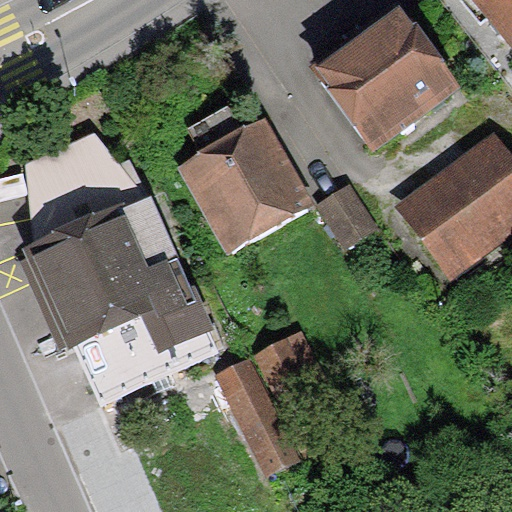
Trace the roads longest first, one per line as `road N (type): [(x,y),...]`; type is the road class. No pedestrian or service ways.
road 1 (residential): [(0,382),(56,511)]
road 2 (primary): [(0,58),(108,0)]
